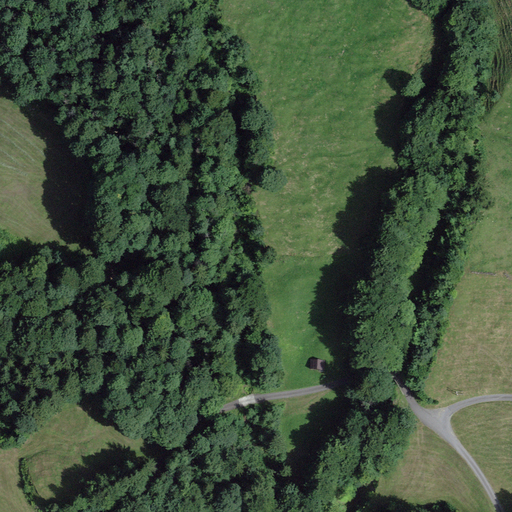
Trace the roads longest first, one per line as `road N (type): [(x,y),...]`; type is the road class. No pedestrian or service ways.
road 1 (track): [(155,471),(197,418),(376,368),(395,373),(423,414),(444,419)]
road 2 (unclassified): [(511,396),(471,400),(444,419),(501,511)]
